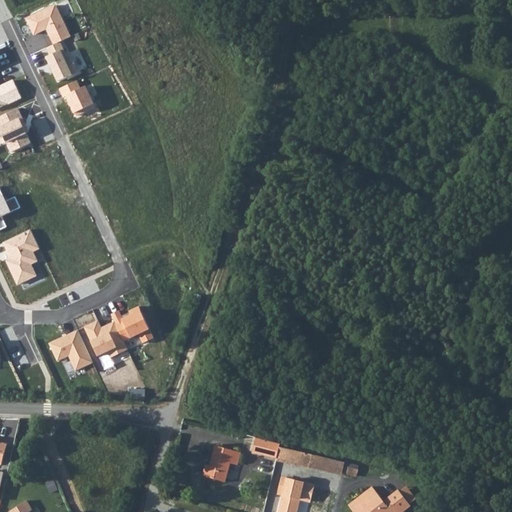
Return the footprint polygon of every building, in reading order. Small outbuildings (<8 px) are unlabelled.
[(57,5),(27,19),(35,36),(47,30),(54,45),(60,42),(71,36),(57,5)] [(60,42),(54,45),(47,48),(50,54),(47,56),(59,81),(78,72),(70,56),(67,57),(60,42)] [(0,108),(22,98),(13,79),(0,85),(0,108)] [(77,81),(60,89),(64,98),(68,96),(77,115),(95,107),(86,87),(81,89),(77,81)] [(18,108),(0,115),(0,143),(7,140),(11,150),(29,143),(21,121),(23,120),(18,108)] [(0,188),(0,229),(6,226),(2,217),(21,208),(16,197),(6,202),(0,188)] [(31,228),(2,242),(10,258),(6,260),(17,285),(37,276),(32,265),(38,262),(34,252),(40,249),(31,228)] [(119,312),(113,315),(115,321),(124,340),(138,334),(142,342),(151,338),(137,307),(129,311),(132,316),(122,320),(119,312)] [(124,340),(115,321),(107,325),(109,330),(103,332),(98,322),(86,327),(99,355),(108,351),(111,358),(121,353),(118,347),(126,344),(124,340)] [(78,331),(50,344),(59,362),(69,357),(73,364),(90,356),(78,331)] [(264,439),(256,437),(252,451),(277,458),(279,447),(280,443),(278,442),(264,439)] [(241,453),(216,446),(211,462),(213,463),(212,466),(210,465),(206,464),(203,476),(225,482),(230,463),(238,465),(241,453)] [(277,458),(276,460),(309,468),(309,467),(312,454),(279,447),(277,458)] [(343,466),(344,462),(312,454),(309,467),(341,475),(342,472),(343,466)] [(354,475),(355,468),(343,466),(342,472),(354,475)] [(309,502),(314,485),(281,477),(277,494),(282,495),(277,511),(297,511),(301,500),(309,502)] [(52,479),(46,482),(51,493),(57,490),(52,479)] [(372,487),(349,505),(354,511),(402,511),(411,506),(409,504),(400,492),(398,490),(384,501),(372,487)] [(406,487),(400,492),(409,504),(415,499),(406,487)] [(29,511),(31,511),(26,501),(8,511),(29,511)]
